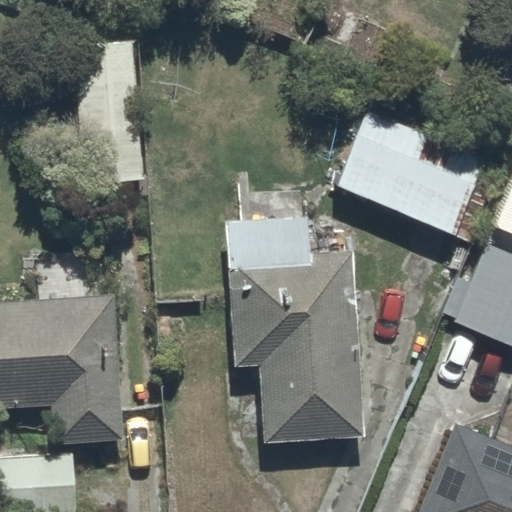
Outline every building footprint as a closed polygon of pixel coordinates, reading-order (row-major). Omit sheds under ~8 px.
[(138,173),(130,35),(71,39),(79,177),(138,173)] [(366,97),(333,173),(450,225),(484,149),(366,97)] [(302,208),(219,211),(227,358),(254,357),(259,433),(358,428),(348,241),(304,243),(302,208)] [(507,335),(511,322),(511,245),(491,237),(459,315),(507,335)] [(116,429),(108,286),(0,292),(0,398),(45,396),(47,434),(116,429)] [(511,511),(511,438),(449,412),(410,511),(511,511)] [(14,448),(16,507),(71,507),(68,446),(14,448)]
